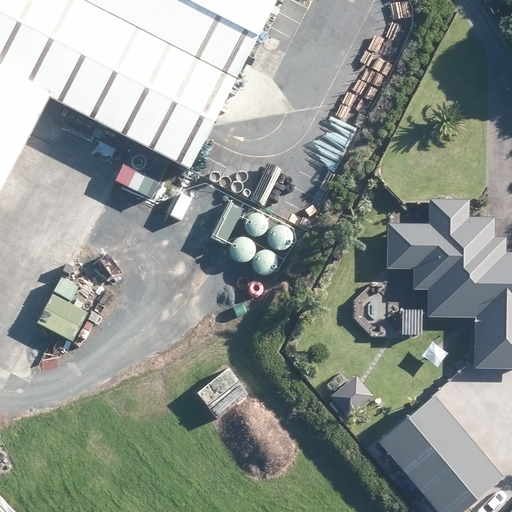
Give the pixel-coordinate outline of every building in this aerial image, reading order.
[(182,174),(185,168),(271,0),(0,0),(0,185),(43,102),(130,147),(182,174)] [(381,85),(386,71),(362,61),(356,75),(381,85)] [(177,223),(189,200),(178,194),(166,217),(177,223)] [(466,206),(426,206),(426,228),(386,228),(386,272),(410,272),(410,292),(427,292),(427,320),(473,321),(472,371),(511,371),(511,256),(502,256),(502,221),(466,221),(466,206)] [(395,339),(418,340),(419,309),(396,308),(395,339)] [(250,396),(228,368),(191,396),(214,425),(250,396)] [(461,511),(498,480),(431,402),(367,456),(415,511),(461,511)]
